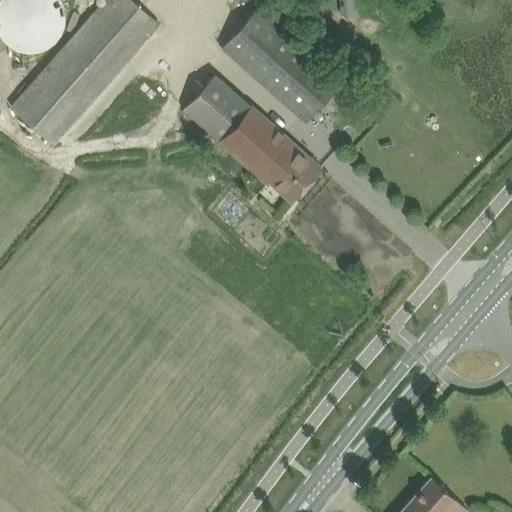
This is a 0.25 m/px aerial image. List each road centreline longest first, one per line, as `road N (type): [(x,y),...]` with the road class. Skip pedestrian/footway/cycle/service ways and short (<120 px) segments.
road 1 (primary): [(469,287),(291,511)]
road 2 (primary): [(308,511),(485,307)]
